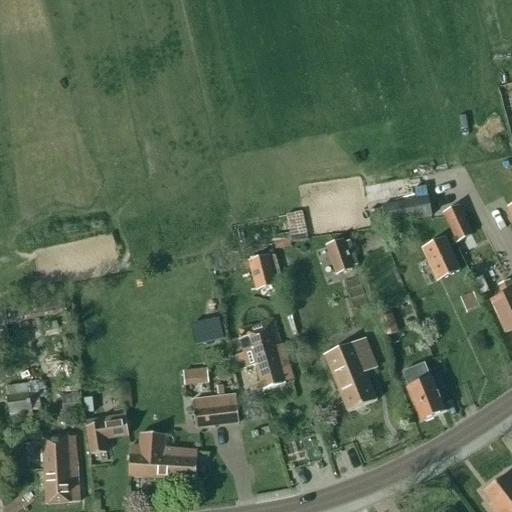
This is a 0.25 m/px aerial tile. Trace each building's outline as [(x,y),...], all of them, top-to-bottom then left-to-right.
[(432,217),(429,198),(380,207),(381,209),(369,212),(372,229),(432,217)] [(472,237),(458,207),(442,215),(455,244),(472,237)] [(308,240),(302,215),(286,218),(291,237),(289,237),(273,238),(274,246),(292,244),(308,240)] [(343,244),(343,241),(325,247),(335,277),(352,270),(351,267),(357,265),(349,242),(343,244)] [(441,281),(459,273),(444,241),(422,251),(435,278),(439,277),(441,281)] [(257,290),(275,286),(268,259),(251,263),(257,290)] [(488,294),(481,279),(473,282),(480,298),(488,294)] [(511,288),(509,282),(498,287),(503,298),(491,303),(506,335),(511,331),(511,288)] [(66,313),(62,292),(0,305),(0,341),(9,339),(6,326),(66,313)] [(460,299),(466,313),(480,307),(475,293),(460,299)] [(391,316),(380,320),(385,337),(397,334),(391,316)] [(218,320),(191,326),(196,346),(223,340),(218,320)] [(255,367),(263,392),(284,386),(280,372),(289,369),(282,346),(279,347),(272,322),(239,331),(241,338),(238,339),(243,355),(238,356),(242,371),(255,367)] [(364,341),(324,357),(347,414),(376,403),(365,375),(376,370),(364,341)] [(444,414),(436,393),(442,390),(437,377),(430,380),(424,365),(402,374),(408,389),(407,389),(421,423),(444,414)] [(183,371),(184,388),(208,388),(207,370),(183,371)] [(43,382),(5,388),(9,417),(23,415),(24,420),(37,418),(35,402),(46,400),(43,382)] [(235,397),(192,402),(195,429),(239,424),(235,397)] [(91,457),(106,454),(104,441),(128,437),(125,417),(119,418),(119,422),(101,425),(101,421),(85,423),(91,457)] [(130,448),(128,478),(195,482),(197,453),(165,450),(165,437),(139,436),(139,449),(130,448)] [(75,439),(42,441),(46,506),(79,504),(75,439)] [(494,511),(511,511),(511,476),(510,474),(484,493),(493,504),(490,506),(494,511)]
